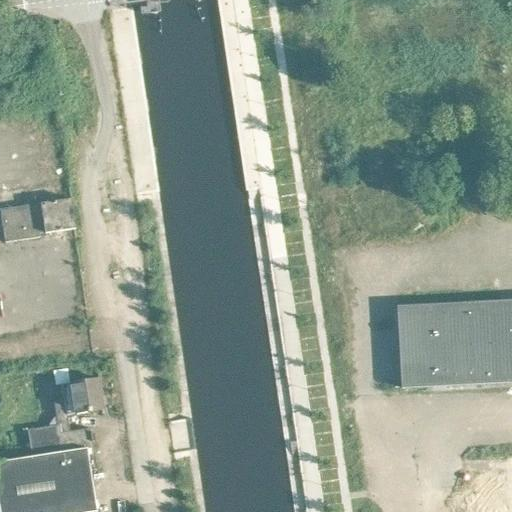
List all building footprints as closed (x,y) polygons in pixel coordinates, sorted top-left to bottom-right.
[(511,2),(498,3),(500,86),(511,86),(511,2)] [(420,74),(352,74),(352,140),(362,140),(362,148),(420,147),(419,128),(424,128),(424,103),(420,103),(420,74)] [(308,106),(309,126),(334,125),(333,105),(308,106)] [(76,230),(73,207),(71,200),(0,210),(5,244),(40,238),(39,235),(76,230)] [(381,215),(340,216),(340,243),(381,242),(381,215)] [(511,383),(511,301),(397,307),(402,389),(511,383)] [(32,458),(0,462),(0,511),(97,511),(91,471),(97,470),(91,429),(70,432),(68,416),(104,410),(99,380),(62,386),(64,401),(54,403),(58,426),(28,431),(32,458)]
